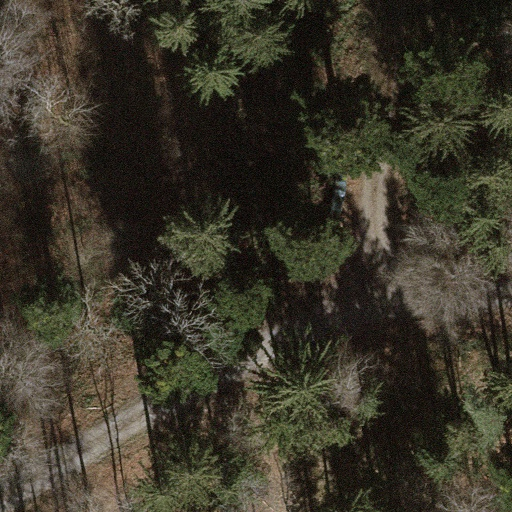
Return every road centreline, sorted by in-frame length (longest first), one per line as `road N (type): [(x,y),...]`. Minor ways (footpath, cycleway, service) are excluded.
road 1 (track): [(345,270),(181,391),(0,502)]
road 2 (track): [(345,270),(398,0)]
road 3 (track): [(511,290),(462,292),(345,270)]
